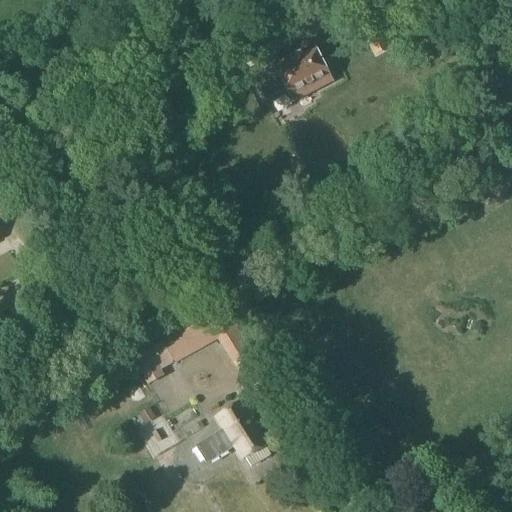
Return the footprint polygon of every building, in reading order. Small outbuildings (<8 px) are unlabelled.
[(357,20),(364,35),(376,30),(369,14),(357,20)] [(374,56),(386,50),(379,35),(367,41),(374,56)] [(292,58),(275,67),(295,103),(331,83),(309,42),(289,53),(292,58)] [(196,93),(189,80),(162,93),(169,107),(174,104),(189,131),(203,124),(188,97),(196,93)] [(226,308),(162,343),(173,364),(218,341),(246,386),(266,372),(226,308)] [(106,402),(119,395),(114,385),(101,392),(106,402)] [(240,404),(216,419),(223,431),(195,448),(206,465),(234,448),(242,462),(266,447),(257,432),(262,430),(252,412),(247,415),(240,404)] [(149,409),(139,415),(145,425),(156,419),(149,409)] [(438,511),(454,511),(448,500),(435,507),(438,511)]
